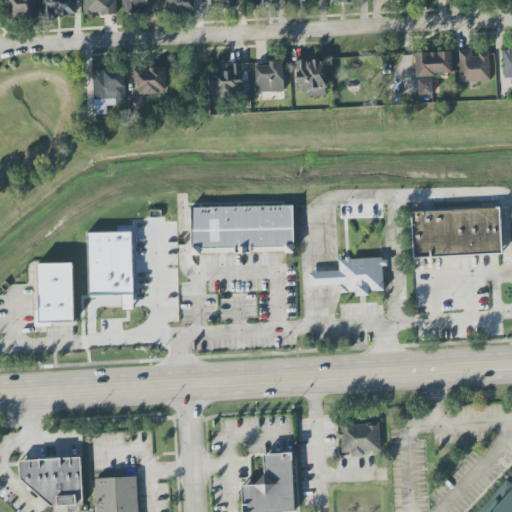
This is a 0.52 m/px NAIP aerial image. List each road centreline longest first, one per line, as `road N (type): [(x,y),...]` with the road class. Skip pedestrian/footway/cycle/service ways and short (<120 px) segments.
road 1 (residential): [(511,19),(0,52)]
road 2 (primary): [(0,393),(511,363)]
road 3 (residential): [(199,382),(207,511)]
